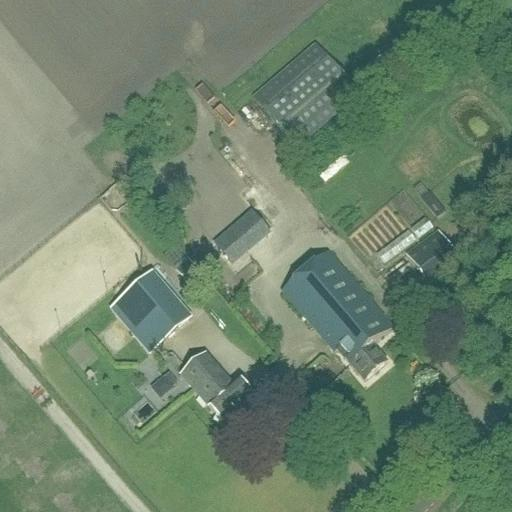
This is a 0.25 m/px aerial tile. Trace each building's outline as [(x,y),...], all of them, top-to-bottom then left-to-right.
[(318,49),(255,103),(298,154),(361,100),(318,49)] [(109,206),(121,219),(134,206),(121,194),(109,206)] [(249,257),(230,234),(215,247),(235,270),(249,257)] [(429,289),(461,265),(439,235),(407,259),(429,289)] [(371,349),(393,333),(327,259),(282,299),(335,358),(338,356),(365,386),(387,367),(371,349)] [(111,314),(150,357),(192,322),(154,277),(111,314)] [(221,427),(252,400),(238,385),(234,389),(207,361),(183,382),(221,427)]
